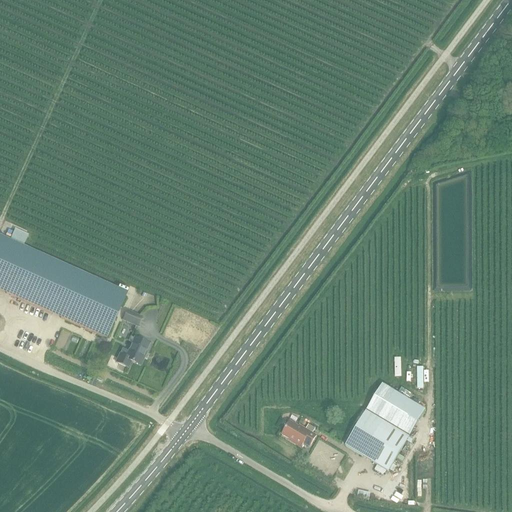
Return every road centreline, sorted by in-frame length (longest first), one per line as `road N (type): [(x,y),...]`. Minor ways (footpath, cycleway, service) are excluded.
road 1 (secondary): [(189,425),(511,1)]
road 2 (unclassified): [(0,347),(182,434)]
road 3 (unclassified): [(340,511),(189,425)]
